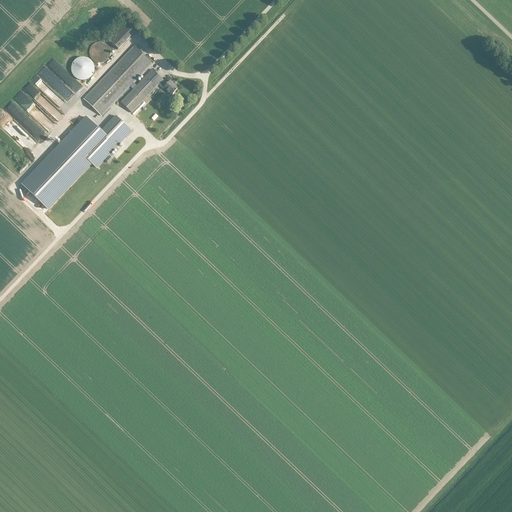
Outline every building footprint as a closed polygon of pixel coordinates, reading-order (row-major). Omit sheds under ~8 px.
[(125,22),(108,40),(118,49),(135,32),(125,22)] [(109,47),(108,46),(107,45),(106,44),(105,44),(104,43),(103,43),(102,42),(101,42),(100,42),(99,42),(98,43),(97,43),(96,43),(95,43),(95,44),(94,44),(93,45),(93,46),(92,46),(91,47),(91,48),(91,49),(90,49),(90,50),(90,51),(90,52),(90,53),(90,54),(90,55),(90,56),(90,57),(91,57),(91,58),(92,59),(92,60),(93,60),(94,61),(94,62),(95,62),(96,62),(97,63),(98,63),(99,63),(100,63),(101,63),(102,63),(103,63),(104,63),(105,62),(106,62),(106,61),(107,61),(108,60),(108,59),(109,59),(109,58),(110,57),(110,56),(110,55),(111,54),(111,53),(111,52),(110,51),(110,50),(110,49),(110,48),(109,47)] [(134,46),(78,105),(96,123),(130,87),(134,90),(121,103),(132,113),(159,85),(164,90),(165,89),(172,95),(176,91),(177,90),(179,88),(171,81),(166,85),(162,82),(163,80),(152,70),(137,86),(134,83),(152,63),(134,46)] [(52,57),(47,63),(61,76),(64,74),(68,78),(71,75),(52,57)] [(92,62),(91,61),(90,60),(89,60),(89,59),(88,59),(87,58),(86,58),(85,58),(84,58),(83,58),(82,58),(81,58),(80,58),(79,58),(78,59),(77,59),(76,60),(75,61),(74,61),(74,62),(73,63),(73,64),(72,64),(72,65),(72,66),(71,67),(71,68),(71,69),(71,70),(71,71),(71,72),(72,73),(72,74),(73,75),(73,76),(74,76),(74,77),(75,78),(76,78),(76,79),(77,80),(78,80),(79,80),(80,81),(81,81),(82,81),(83,81),(84,81),(85,81),(86,81),(87,80),(88,80),(89,79),(90,79),(91,78),(91,77),(92,77),(93,76),(93,75),(94,74),(94,73),(94,72),(94,71),(95,70),(95,69),(94,68),(94,67),(94,66),(94,65),(93,64),(93,63),(92,62)] [(42,76),(49,84),(51,82),(44,74),(42,76)] [(55,83),(61,87),(64,83),(58,79),(55,83)] [(37,99),(42,94),(28,82),(22,89),(35,101),(37,99)] [(65,84),(62,87),(72,96),(75,92),(65,84)] [(125,138),(126,137),(127,136),(127,135),(128,134),(128,133),(128,132),(128,131),(128,130),(128,129),(127,128),(127,127),(126,126),(126,125),(124,124),(120,119),(116,116),(102,132),(94,125),(86,118),(79,125),(71,134),(22,185),(27,189),(30,192),(48,210),(92,164),(96,168),(97,168),(98,167),(110,153),(113,151),(117,147),(119,146),(121,144),(123,142),(122,141),(125,138)] [(148,175),(167,153),(160,148),(142,170),(148,175)]
